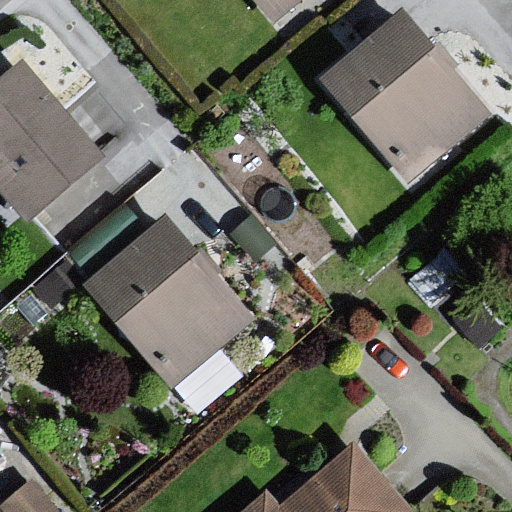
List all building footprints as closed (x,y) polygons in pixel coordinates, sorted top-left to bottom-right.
[(251,0),(267,19),(291,0),(251,0)] [(486,108),(404,13),(325,80),(407,175),(486,108)] [(30,72),(0,95),(0,193),(43,240),(108,172),(30,72)] [(245,333),(169,228),(92,295),(170,391),(245,333)] [(411,511),(355,453),(286,508),(268,497),(252,511),(411,511)]
